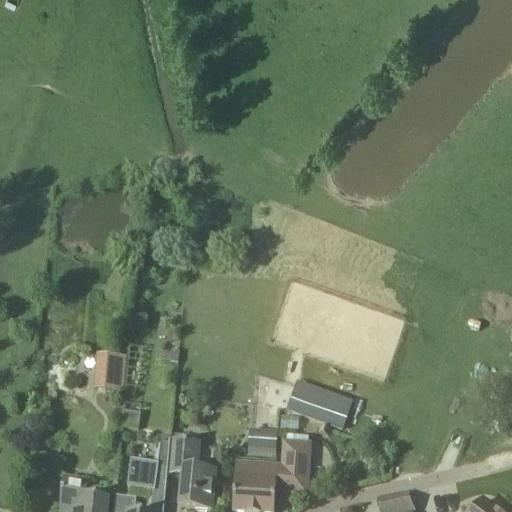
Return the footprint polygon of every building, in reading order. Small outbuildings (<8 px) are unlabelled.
[(126,359),(104,357),(101,384),(123,387),(126,359)] [(351,405),(297,385),(286,413),(341,432),(351,405)] [(123,426),(138,429),(140,416),(125,414),(123,426)] [(317,434),(330,439),(332,432),(319,427),(317,434)] [(277,434),(249,432),(247,456),(276,458),(277,434)] [(199,448),(172,445),(170,470),(168,470),(168,471),(168,477),(170,477),(171,477),(171,475),(183,476),(181,499),(180,511),(189,511),(211,511),(215,474),(197,473),(199,448)] [(309,449),(283,447),(282,471),(235,468),(232,511),(274,511),(276,490),(290,491),(291,481),(307,482),(309,449)] [(168,477),(168,471),(159,470),(160,468),(158,467),(158,470),(136,467),(136,464),(134,464),(130,493),(132,493),(132,491),(154,494),(151,511),(136,511),(138,502),(117,499),(114,511),(164,511),(170,477),(168,477)] [(87,500),(89,485),(64,482),(60,511),(108,511),(109,502),(87,500)] [(413,511),(410,498),(379,505),(380,511),(413,511)]
